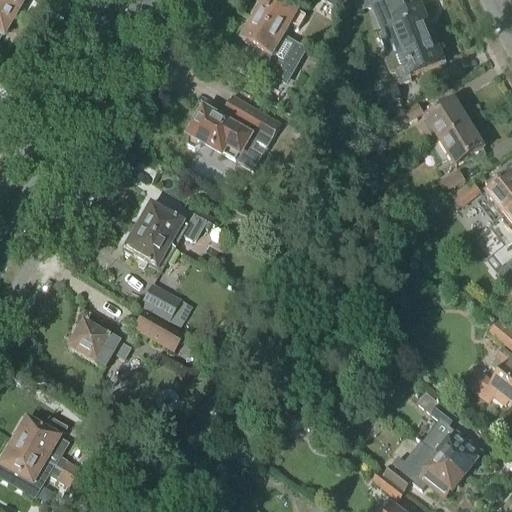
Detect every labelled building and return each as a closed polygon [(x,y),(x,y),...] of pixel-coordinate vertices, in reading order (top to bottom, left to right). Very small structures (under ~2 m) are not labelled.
[(0,0),(0,9),(14,17),(15,16),(17,17),(23,7),(21,6),(24,0),(0,0)] [(258,9),(251,21),(255,23),(255,24),(269,33),(284,42),(285,40),(289,33),(291,29),(297,33),(299,34),(300,33),(304,25),(306,22),(279,6),(268,0),(267,0),(267,1),(267,2),(262,11),(258,9)] [(350,1),(349,0),(317,0),(342,14),(350,1)] [(401,0),(394,0),(369,10),(379,35),(377,36),(387,63),(399,58),(433,45),(428,33),(419,9),(406,13),(401,0)] [(13,19),(14,17),(0,9),(0,39),(1,40),(7,29),(10,29),(14,22),(13,19)] [(243,43),(242,44),(259,55),(254,64),(260,68),(259,71),(268,76),(268,77),(269,77),(275,80),(276,81),(286,87),(294,73),(288,70),(300,49),(285,40),(284,42),(269,33),(255,24),(250,33),(244,43),(243,43)] [(387,63),(383,64),(388,77),(394,75),(396,80),(399,89),(411,85),(410,84),(409,82),(429,74),(442,69),(446,68),(442,57),(438,59),(433,45),(399,58),(387,63)] [(403,102),(398,89),(378,97),(383,110),(403,102)] [(221,121),(219,124),(228,130),(235,133),(239,125),(272,144),(281,128),(233,100),(221,121)] [(454,106),(426,124),(440,147),(468,130),(467,129),(469,128),(472,126),(465,114),(460,117),(454,106)] [(394,136),(425,118),(418,107),(388,125),(394,136)] [(328,115),(317,109),(309,125),(320,131),(328,115)] [(194,135),(188,144),(188,150),(195,154),(200,152),(203,147),(217,155),(222,158),(235,164),(255,175),(268,152),(272,144),(239,125),(235,133),(228,130),(219,124),(205,116),(200,124),(195,124),(191,131),(194,135)] [(440,147),(433,152),(442,166),(449,161),(455,172),(468,164),(471,162),(474,165),(474,166),(479,163),(485,159),(483,157),(482,155),(483,154),(476,143),(480,140),(474,129),(469,132),(468,130),(440,147)] [(306,147),(295,168),(308,174),(319,154),(306,147)] [(466,184),(460,174),(439,187),(446,197),(466,184)] [(507,182),(477,206),(480,211),(486,218),(495,229),(511,215),(511,179),(507,182)] [(463,212),(482,197),(474,187),(455,202),(463,212)] [(139,221),(136,227),(137,230),(136,232),(166,250),(174,237),(181,242),(181,241),(191,246),(196,245),(203,232),(207,234),(213,223),(196,213),(185,232),(172,224),(173,224),(174,222),(150,208),(143,221),(139,221)] [(511,215),(495,229),(491,232),(506,251),(492,262),(499,271),(494,274),(504,286),(511,278),(511,215)] [(129,244),(122,257),(134,264),(145,270),(146,268),(160,276),(163,270),(165,267),(166,268),(174,254),(166,250),(136,232),(135,235),(132,235),(129,241),(129,244)] [(167,326),(179,305),(152,290),(140,311),(167,326)] [(143,315),(132,334),(172,357),(183,338),(143,315)] [(488,337),(511,356),(511,334),(499,324),(488,337)] [(122,367),(129,355),(81,327),(67,352),(94,368),(102,355),(122,367)] [(511,409),(511,363),(503,355),(491,370),(501,378),(494,387),(484,379),(471,395),(490,409),(495,403),(505,411),(509,407),(511,409)] [(418,408),(439,424),(440,425),(421,450),(463,482),(480,460),(448,434),(458,422),(426,397),(418,408)] [(303,424),(300,419),(295,417),(290,420),(288,425),(291,430),(296,431),(301,429),(303,424)] [(14,441),(11,447),(60,476),(73,483),(85,490),(90,482),(78,475),(57,462),(65,448),(57,444),(64,432),(47,422),(40,433),(24,424),(21,429),(17,429),(12,438),(14,441)] [(0,483),(33,503),(46,480),(79,500),(85,490),(73,483),(60,476),(11,447),(8,451),(4,452),(0,458),(0,463),(0,464),(0,483)] [(402,494),(406,497),(418,506),(430,492),(446,504),(463,482),(421,450),(404,470),(397,464),(385,479),(384,480),(402,494)] [(253,464),(242,455),(236,462),(248,471),(253,464)] [(385,479),(379,475),(371,486),(398,507),(406,497),(402,494),(384,480),(385,479)] [(199,498),(207,488),(196,479),(187,488),(199,498)] [(85,490),(79,500),(91,507),(102,489),(90,482),(85,490)] [(215,484),(202,498),(213,508),(226,494),(215,484)]
